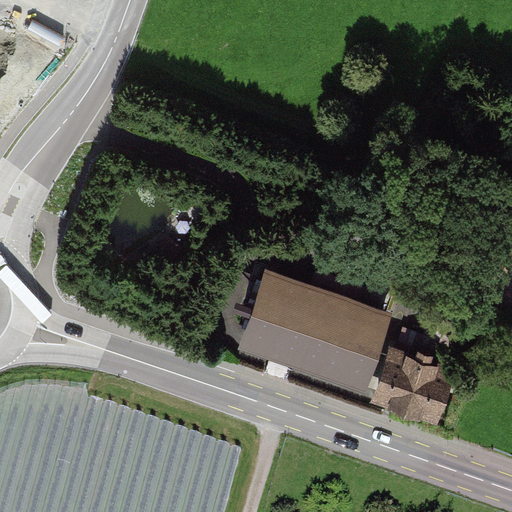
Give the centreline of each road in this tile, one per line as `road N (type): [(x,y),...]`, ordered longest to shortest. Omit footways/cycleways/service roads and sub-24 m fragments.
road 1 (primary): [(511,491),(124,357)]
road 2 (residential): [(13,270),(60,128)]
road 3 (residential): [(60,128),(93,84),(131,0)]
road 4 (primary): [(0,355),(124,357)]
